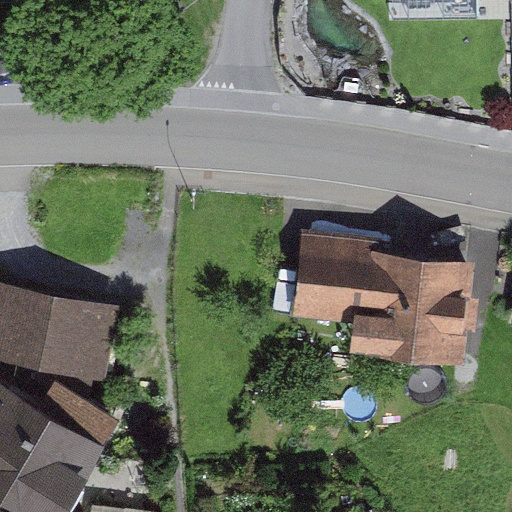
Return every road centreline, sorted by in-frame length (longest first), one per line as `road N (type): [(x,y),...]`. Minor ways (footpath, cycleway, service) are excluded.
road 1 (secondary): [(511,179),(237,138)]
road 2 (secondary): [(237,138),(0,133)]
road 3 (residential): [(237,138),(249,0)]
